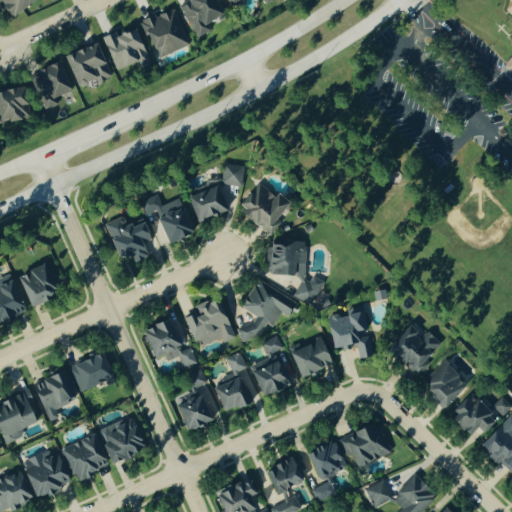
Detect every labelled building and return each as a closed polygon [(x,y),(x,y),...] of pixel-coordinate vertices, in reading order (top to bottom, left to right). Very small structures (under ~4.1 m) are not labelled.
[(0,0),(0,7),(9,20),(35,0),(0,0)] [(178,0),(173,3),(196,38),(208,31),(204,24),(220,15),(212,3),(216,0),(223,0),(229,9),(242,0),(178,0)] [(511,71),(502,62),(511,52),(511,10),(503,2),(505,0),(511,0),(511,71)] [(160,13),(139,21),(153,58),(186,46),(174,13),(162,18),(160,13)] [(148,63),(133,28),(115,36),(113,32),(99,38),(114,72),(136,63),(137,67),(148,63)] [(74,88),(94,80),(96,84),(109,79),(94,41),(61,55),(74,88)] [(69,91),(58,63),(27,75),(42,111),(56,106),(52,98),(69,91)] [(0,123),(24,118),(17,87),(0,90),(0,123)] [(193,222),(207,217),(209,217),(225,211),(219,196),(219,193),(218,190),(227,186),(240,188),(242,175),(239,167),(222,165),(220,179),(213,182),(205,181),(203,189),(184,197),(193,222)] [(246,193),(234,211),(270,236),(291,206),(274,194),(272,197),(257,186),(250,196),(246,193)] [(155,243),(164,240),(166,244),(190,235),(178,200),(159,207),(155,198),(141,203),(155,243)] [(101,226),(117,261),(129,256),(132,263),(159,250),(154,239),(150,241),(142,223),(127,230),(121,217),(101,226)] [(265,276),(292,277),(297,284),(291,298),(310,307),(321,282),(311,278),(307,278),(306,279),(302,277),(303,241),(268,241),(268,248),(266,251),(265,276)] [(14,277),(28,309),(42,303),(40,298),(56,291),(44,264),(14,277)] [(0,285),(0,320),(21,314),(11,282),(0,285)] [(250,344),(261,323),(271,328),(279,314),(285,318),(293,304),(255,283),(240,310),(251,315),(238,337),(250,344)] [(182,317),(195,349),(220,338),(222,344),(233,339),(216,298),(192,308),(193,312),(182,317)] [(369,355),(362,311),(334,316),(335,317),(324,318),(330,352),(354,347),(356,358),(369,355)] [(195,364),(189,348),(179,352),(167,319),(139,329),(151,361),(162,357),(164,363),(177,358),(181,370),(195,364)] [(426,333),(418,341),(406,330),(386,352),(415,379),(428,364),(425,361),(439,345),(426,333)] [(258,397),(287,386),(274,353),(280,351),(275,339),(260,345),(266,360),(247,368),(258,397)] [(296,377),(329,368),(320,339),(297,346),(297,345),(287,348),(296,377)] [(80,392),(110,381),(100,353),(70,364),(80,392)] [(225,359),(230,375),(244,370),(239,354),(225,359)] [(464,388),(442,363),(421,382),(429,389),(425,393),(440,409),(464,388)] [(30,383),(45,423),(56,419),(52,410),(73,402),(61,371),(30,383)] [(22,437),(18,430),(34,423),(29,410),(34,408),(26,389),(0,400),(0,442),(2,446),(22,437)] [(173,405),(182,432),(210,423),(201,395),(173,405)] [(466,438),(475,429),(481,436),(509,407),(500,398),(486,412),(469,395),(446,418),(466,438)] [(511,435),(510,434),(511,432),(511,417),(508,414),(477,448),(495,465),(497,462),(508,473),(511,468),(511,435)] [(106,462),(140,454),(132,420),(98,428),(106,462)] [(352,469),(387,455),(375,424),(339,438),(352,469)] [(104,469),(93,436),(61,447),(72,481),(104,469)] [(330,441),(303,454),(316,481),(343,467),(330,441)] [(53,450),(19,462),(33,500),(66,487),(53,450)] [(257,472),(270,511),(297,511),(289,487),(300,484),(292,460),(257,472)] [(316,504),(333,494),(325,479),(317,483),(305,461),(299,465),(306,478),(310,476),(316,487),(309,491),(316,504)] [(18,472),(0,478),(0,511),(2,511),(29,503),(18,472)] [(363,490),(371,510),(391,502),(399,510),(397,511),(421,511),(434,499),(421,485),(420,483),(413,476),(409,478),(391,499),(386,494),(382,483),(363,490)] [(219,511),(262,511),(251,479),(213,492),(219,511)]
